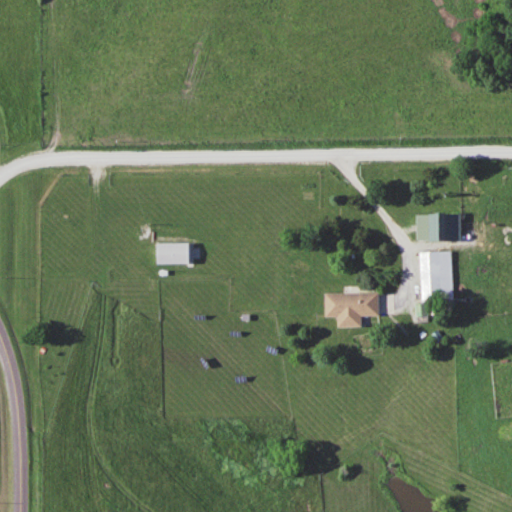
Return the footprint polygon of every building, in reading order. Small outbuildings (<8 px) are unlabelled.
[(511,174),(503,174),(503,198),(511,198),(511,174)] [(421,214),(422,242),(468,242),(467,214),(421,214)] [(195,265),(195,244),(158,244),(158,265),(195,265)] [(426,252),(426,301),(456,301),(456,252),(426,252)] [(330,294),(330,317),(342,317),(343,328),(367,327),(367,316),(384,316),(384,293),(330,294)]
